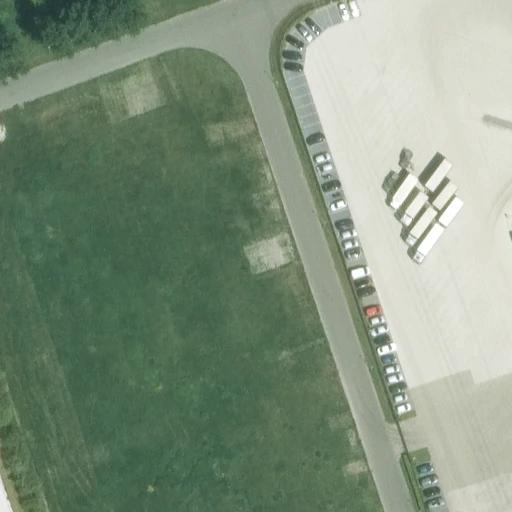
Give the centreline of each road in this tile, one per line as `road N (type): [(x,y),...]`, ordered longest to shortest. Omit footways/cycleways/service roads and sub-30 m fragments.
road 1 (unclassified): [(234,11),(400,511)]
road 2 (unclassified): [(234,11),(0,98)]
